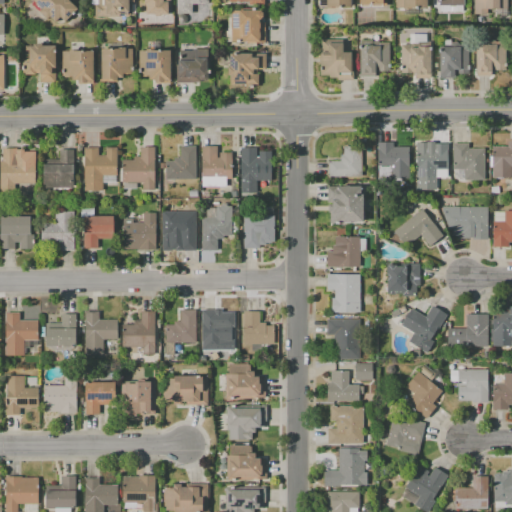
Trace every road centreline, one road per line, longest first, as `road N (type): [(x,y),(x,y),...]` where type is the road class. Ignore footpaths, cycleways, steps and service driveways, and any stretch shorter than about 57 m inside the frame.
road 1 (tertiary): [(511,108),(0,115)]
road 2 (residential): [(294,0),(294,511)]
road 3 (residential): [(0,280),(297,284)]
road 4 (residential): [(0,447),(181,450)]
